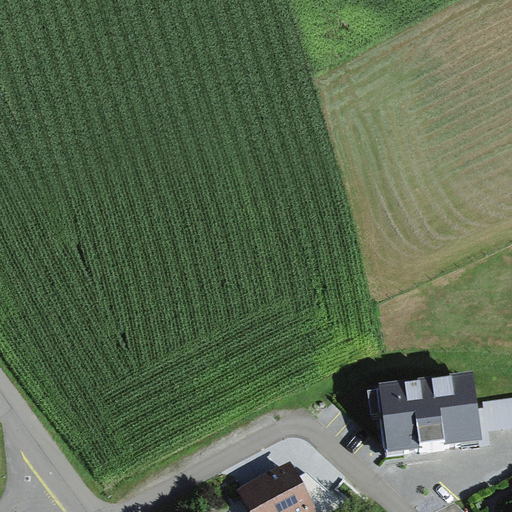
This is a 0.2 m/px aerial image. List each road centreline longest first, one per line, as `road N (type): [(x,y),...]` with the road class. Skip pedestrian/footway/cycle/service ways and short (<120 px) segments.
road 1 (residential): [(400,511),(311,432),(275,427),(118,511)]
road 2 (unclassified): [(0,387),(89,511)]
